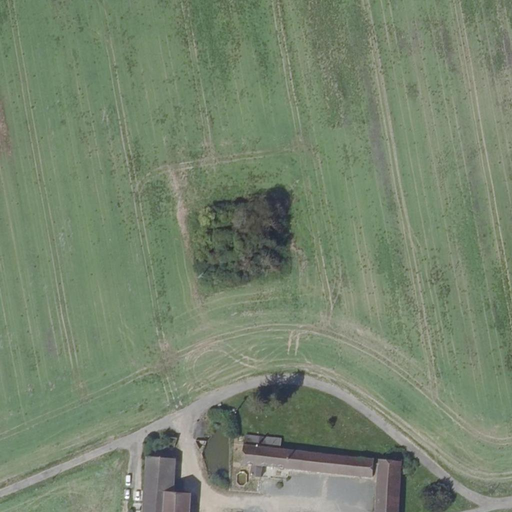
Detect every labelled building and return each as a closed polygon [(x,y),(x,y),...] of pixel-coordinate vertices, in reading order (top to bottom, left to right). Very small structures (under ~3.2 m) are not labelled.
[(259,251),(253,226),(216,235),(222,260),(259,251)] [(375,511),(399,511),(403,462),(280,451),(281,441),(245,437),(242,465),(254,465),(253,473),(263,474),(263,466),(378,477),(375,511)] [(163,511),(165,492),(175,493),(177,458),(147,457),(142,511),(163,511)] [(134,499),(142,500),(142,490),(134,490),(134,499)] [(189,511),(191,495),(166,493),(165,498),(163,511),(189,511)]
